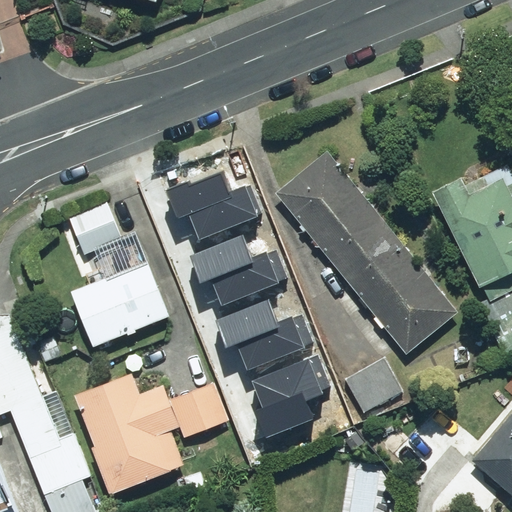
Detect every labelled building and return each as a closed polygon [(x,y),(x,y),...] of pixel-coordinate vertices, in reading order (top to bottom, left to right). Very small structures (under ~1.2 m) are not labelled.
[(120,0),(148,9),(150,0),(120,0)] [(458,311),(328,151),(277,192),(407,352),(458,311)] [(469,292),(476,289),(482,302),(511,287),(511,171),(505,156),(424,194),(469,292)] [(258,216),(245,185),(228,192),(221,173),(191,185),(189,180),(165,190),(176,219),(189,214),(199,239),(258,216)] [(67,216),(81,258),(120,244),(105,202),(67,216)] [(280,284),(267,251),(251,258),(243,235),(190,255),(201,284),(214,279),(224,305),(280,284)] [(140,262),(63,293),(87,351),(164,320),(140,262)] [(306,349),(294,317),(278,323),(269,301),(216,321),(227,350),(240,345),(250,371),(306,349)] [(12,324),(0,328),(0,414),(4,413),(46,511),(94,511),(82,481),(86,479),(50,392),(42,396),(12,324)] [(323,394),(321,390),(331,386),(318,354),(252,381),(263,409),(256,411),(267,437),(313,419),(306,401),(323,394)] [(387,358),(341,383),(360,418),(406,393),(387,358)] [(153,373),(73,400),(106,499),(182,473),(168,433),(173,431),(153,373)] [(214,390),(170,405),(182,442),(226,427),(214,390)] [(511,495),(511,405),(465,461),(509,499),(511,495)]
